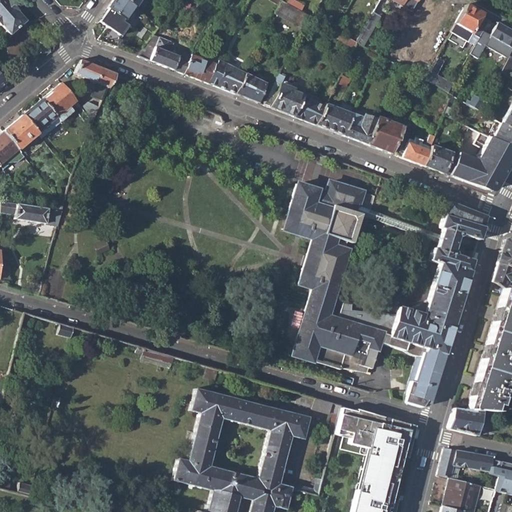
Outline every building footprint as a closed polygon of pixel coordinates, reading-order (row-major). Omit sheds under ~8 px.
[(16,12),(6,0),(0,0),(0,26),(8,36),(24,22),(15,12),(16,12)] [(111,0),(106,9),(124,21),(134,7),(123,0),(111,0)] [(287,0),(286,4),(299,11),(302,5),(292,0),(287,0)] [(411,9),(415,0),(391,0),(410,10),(411,9)] [(444,0),(415,0),(411,9),(425,17),(430,9),(437,13),(444,0)] [(274,14),(301,29),(306,18),(307,16),(299,11),(286,4),(280,1),(278,5),(274,14)] [(450,31),(467,41),(471,33),(478,37),(481,31),(487,20),(481,16),(482,14),(465,4),(462,8),(454,23),(450,31)] [(447,19),(454,23),(462,8),(455,5),(447,19)] [(372,12),(355,43),(356,43),(363,47),(380,17),(372,12)] [(301,29),(306,31),(311,21),(306,18),(301,29)] [(511,48),(511,31),(497,22),(496,22),(489,36),(481,31),(478,37),(468,55),(477,60),(485,45),(507,58),(508,56),(511,48)] [(335,36),(354,47),(356,43),(355,43),(337,33),(335,36)] [(135,56),(182,74),(191,55),(180,51),(178,57),(170,54),(173,43),(152,35),(135,56)] [(448,36),(436,57),(443,61),(454,40),(448,36)] [(36,53),(45,53),(45,39),(35,40),(36,53)] [(383,58),(387,61),(395,47),(390,45),(383,58)] [(205,62),(191,55),(182,74),(206,83),(215,66),(218,60),(209,55),(205,62)] [(499,72),(510,79),(511,76),(511,72),(510,71),(511,67),(511,58),(508,56),(507,58),(499,72)] [(436,75),(443,61),(436,57),(427,75),(423,81),(447,94),(453,83),(436,75)] [(206,83),(234,94),(244,74),(244,73),(218,60),(215,66),(206,83)] [(73,76),(106,89),(111,81),(114,74),(79,61),(73,76)] [(423,81),(427,75),(413,67),(410,73),(423,81)] [(234,94),(256,102),(265,84),(244,74),(234,94)] [(274,82),(278,84),(267,106),(291,116),(301,96),(301,95),(290,91),(291,89),(280,84),(281,81),(282,82),(285,76),(278,74),(274,82)] [(328,97),(337,102),(347,82),(339,77),(328,97)] [(262,104),(267,106),(278,84),(274,82),(262,104)] [(40,100),(56,118),(75,102),(60,83),(40,100)] [(81,109),(93,123),(103,95),(89,89),(86,95),(91,96),(88,103),(83,101),(81,109)] [(301,95),(301,96),(323,106),(325,104),(326,101),(303,91),(301,95)] [(441,113),(447,116),(454,98),(449,95),(441,113)] [(464,103),(477,111),(482,101),(472,95),(469,101),(466,100),(464,103)] [(314,124),(323,106),(301,96),(291,116),(314,124)] [(60,123),(56,118),(40,100),(21,115),(36,134),(40,138),(60,123)] [(511,102),(500,124),(504,126),(511,130),(511,102)] [(314,124),(341,134),(351,114),(325,104),(323,106),(314,124)] [(341,134),(364,143),(375,121),(352,111),(351,114),(341,134)] [(2,131),(17,150),(36,134),(21,115),(2,131)] [(380,116),(379,119),(400,127),(401,125),(380,116)] [(389,153),(400,127),(379,119),(376,117),(375,121),(364,143),(389,153)] [(504,144),(511,148),(511,130),(504,126),(500,124),(496,121),(487,137),(495,141),(503,145),(504,144)] [(407,139),(406,143),(427,151),(429,146),(435,131),(427,128),(425,133),(428,134),(425,144),(426,144),(426,146),(407,139)] [(0,132),(0,164),(10,156),(17,150),(2,131),(0,132)] [(447,175),(484,190),(485,188),(490,189),(494,186),(496,187),(511,158),(511,148),(504,144),(503,145),(495,141),(487,137),(478,133),(473,143),(481,147),(476,156),(471,154),(463,155),(456,152),(454,156),(447,175)] [(406,143),(403,150),(400,157),(421,165),(427,151),(406,143)] [(454,156),(429,146),(427,151),(421,165),(441,172),(447,175),(454,156)] [(20,154),(17,150),(10,156),(14,160),(20,154)] [(428,401),(442,354),(471,260),(453,255),(453,253),(451,251),(453,245),(455,237),(458,237),(459,236),(476,241),(484,216),(447,202),(443,215),(441,215),(437,228),(440,229),(438,236),(436,243),(434,249),(431,248),(427,260),(437,263),(426,298),(405,310),(396,307),(394,314),(378,323),(370,326),(358,326),(325,316),(345,248),(342,247),(344,241),(349,242),(358,213),(354,212),(356,205),(360,191),(327,182),(323,195),(314,193),(314,190),(312,189),(294,184),(285,215),(287,216),(282,230),(310,239),(303,260),(296,285),(310,288),(290,355),(338,369),(339,368),(355,371),(357,365),(370,368),(377,342),(403,350),(412,355),(420,356),(412,382),(408,381),(402,402),(418,407),(420,407),(422,405),(425,400),(428,401)] [(429,202),(438,205),(440,199),(431,196),(429,202)] [(0,224),(11,226),(12,220),(43,225),(45,218),(57,220),(61,207),(53,205),(52,210),(0,202),(0,224)] [(358,213),(436,243),(438,236),(369,210),(356,205),(354,212),(358,213)] [(511,266),(511,235),(502,239),(495,261),(511,266)] [(105,239),(92,245),(97,255),(109,250),(105,239)] [(495,261),(489,282),(502,289),(502,290),(508,292),(511,281),(511,280),(511,266),(495,261)] [(9,281),(0,278),(0,285),(8,288),(9,281)] [(479,410),(493,411),(511,349),(511,294),(508,292),(502,290),(502,289),(464,409),(479,410)] [(57,323),(55,334),(68,338),(72,327),(57,323)] [(138,347),(135,356),(174,367),(177,357),(138,347)] [(226,511),(229,499),(243,502),(240,511),(269,511),(271,506),(283,510),(288,490),(276,486),(289,437),(300,441),(305,420),(283,413),(197,389),(191,410),(200,412),(187,461),(177,459),(172,479),(211,489),(205,511),(226,511)] [(406,425),(339,405),(333,430),(348,433),(347,438),(345,444),(365,449),(370,450),(359,491),(354,490),(349,511),(391,511),(394,500),(389,499),(392,487),(393,487),(398,466),(397,466),(399,457),(404,458),(409,438),(404,437),(405,431),(404,431),(406,425)] [(445,427),(473,434),(479,410),(464,409),(451,408),(445,427)] [(332,435),(347,438),(348,433),(333,430),(332,435)] [(441,447),(435,475),(446,478),(447,478),(451,460),(464,451),(454,450),(441,447)] [(354,490),(359,491),(370,450),(365,449),(354,490)] [(457,466),(484,471),(485,470),(488,459),(489,456),(464,451),(451,460),(447,478),(448,478),(449,472),(451,465),(457,466)] [(483,473),(496,476),(500,462),(488,459),(485,470),(484,471),(483,473)] [(493,488),(511,492),(511,476),(506,475),(509,464),(500,462),(496,476),(493,488)] [(321,480),(314,478),(312,485),(293,479),(290,488),(316,496),(321,480)] [(440,504),(458,510),(466,483),(448,478),(446,478),(440,504)]
